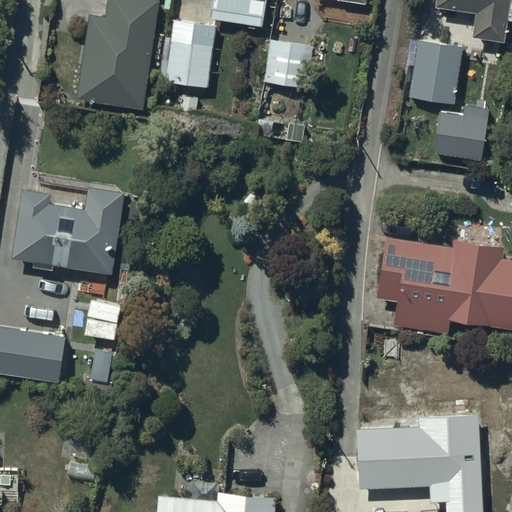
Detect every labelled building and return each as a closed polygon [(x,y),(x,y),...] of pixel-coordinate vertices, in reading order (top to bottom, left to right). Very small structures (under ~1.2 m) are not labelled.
[(141,106),(157,0),(106,0),(105,14),(88,11),(75,96),(141,106)] [(508,0),(438,0),(478,7),(474,32),(502,37),(508,0)] [(207,85),(215,24),(174,18),(166,80),(207,85)] [(269,36),(262,79),(306,86),(314,44),(269,36)] [(460,45),(419,39),(411,92),(452,98),(460,45)] [(488,106),(466,103),(464,114),(441,110),(436,147),(481,153),(488,106)] [(50,189),(22,185),(11,255),(32,258),(32,263),(51,266),(52,261),(110,271),(124,189),(87,183),(83,205),(49,200),(50,189)] [(453,243),(385,233),(375,295),(396,298),(392,322),(447,330),(450,316),(511,325),(511,256),(501,255),(502,245),(454,238),(453,243)] [(26,329),(0,325),(0,370),(47,378),(51,347),(24,343),(26,329)] [(109,348),(94,346),(90,380),(104,382),(109,348)] [(421,426),(359,429),(361,483),(445,480),(446,508),(482,507),(479,413),(421,415),(421,426)] [(272,511),(274,497),(221,492),(220,500),(161,495),(159,511),(272,511)]
